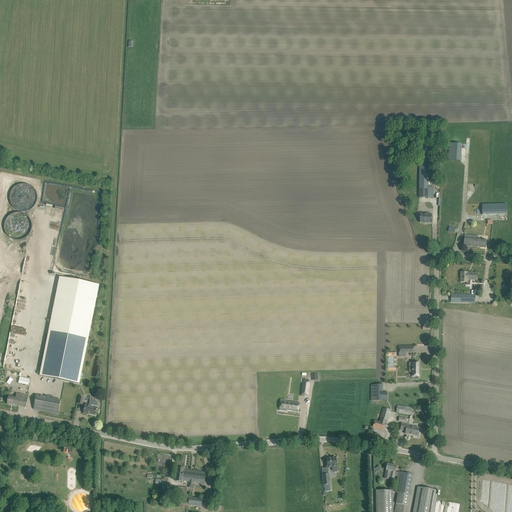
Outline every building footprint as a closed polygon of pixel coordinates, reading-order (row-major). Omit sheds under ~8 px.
[(419,198),(434,198),(434,188),(428,188),(428,176),(431,176),(431,172),(428,172),(429,138),(419,138),(419,198)] [(461,161),(462,143),(449,143),(448,160),(461,161)] [(29,222),(25,212),(28,210),(29,210),(35,205),(37,195),(35,191),(30,185),(22,184),(17,186),(12,190),(10,199),(12,204),(14,207),(13,213),(6,219),(4,227),(5,228),(10,235),(13,235),(16,239),(19,237),(23,236),(28,232),(29,222)] [(483,216),(508,215),(507,204),(482,205),(483,216)] [(420,222),(431,223),(431,214),(420,213),(420,222)] [(465,234),(464,246),(485,248),(486,240),(478,239),(478,236),(465,234)] [(461,272),(460,282),(465,282),(470,282),(470,280),(477,280),(477,273),(468,273),(468,272),(461,272)] [(40,376),(79,384),(99,285),(60,277),(40,376)] [(451,294),(451,302),(476,303),(476,295),(451,294)] [(409,363),(409,372),(412,372),(412,376),(420,376),(420,363),(409,363)] [(29,385),(30,378),(20,376),(18,383),(29,385)] [(303,380),(301,396),(304,396),(305,396),(308,396),(310,381),(306,381),(307,380),(303,380)] [(383,393),(387,392),(387,385),(370,385),(370,401),(383,400),(383,393)] [(9,396),(7,404),(26,408),(29,396),(21,394),(20,393),(20,394),(17,393),(16,398),(9,396)] [(36,395),(33,409),(58,414),(61,400),(36,395)] [(280,399),(279,410),(287,411),(287,410),(299,412),(300,403),(286,401),(286,400),(280,399)] [(84,408),(83,413),(84,413),(89,414),(95,415),(96,413),(96,410),(97,408),(98,403),(90,401),(89,406),(85,405),(84,408)] [(397,405),(396,413),(411,415),(412,408),(397,405)] [(382,408),(380,418),(379,422),(375,420),(373,427),(385,431),(387,424),(386,424),(387,420),(390,410),(382,408)] [(419,428),(411,427),(411,426),(402,424),(400,430),(406,431),(405,434),(418,436),(419,428)] [(337,467),(336,456),(326,457),(327,462),(325,462),(325,468),(332,468),(332,471),(334,472),(337,472),(338,470),(338,467),(337,467)] [(386,479),(394,480),(394,476),(398,476),(395,492),(409,495),(413,474),(398,472),(395,472),(396,466),(387,464),(385,474),(386,474),(386,479)] [(177,472),(175,481),(182,482),(182,481),(189,482),(193,482),(193,481),(204,483),(205,477),(206,472),(191,470),(184,469),(184,468),(177,467),(177,472)] [(323,485),(331,485),(329,474),(321,475),(323,485)] [(174,494),(187,495),(187,487),(174,487),(174,494)] [(432,511),(437,491),(418,487),(413,511),(432,511)] [(392,511),(392,490),(376,490),(376,511),(392,511)] [(87,506),(91,504),(86,491),(72,496),(73,500),(71,501),(73,508),(75,507),(76,511),(77,511),(88,508),(87,506)] [(202,498),(189,497),(189,499),(188,499),(187,505),(188,505),(201,506),(202,498)] [(405,511),(407,506),(407,505),(396,503),(394,511),(405,511)]
